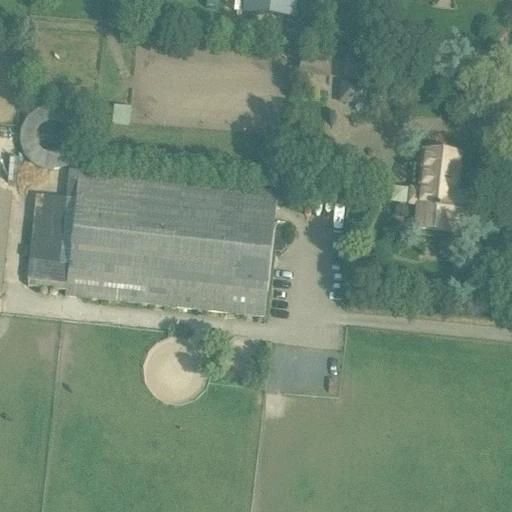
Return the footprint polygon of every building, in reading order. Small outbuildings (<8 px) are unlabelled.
[(244,0),(243,14),(294,19),(296,0),(244,0)] [(305,0),(303,22),(327,25),(329,0),(305,0)] [(299,54),(297,69),(328,73),(330,57),(299,54)] [(340,86),(339,103),(366,105),(367,88),(340,86)] [(114,108),(112,126),(129,127),(131,109),(114,108)] [(261,154),(257,188),(277,190),(281,157),(261,154)] [(410,191),(408,207),(417,208),(414,230),(415,230),(415,229),(463,235),(468,195),(453,193),(456,174),(458,158),(423,154),(421,170),(419,192),(410,191)] [(0,164),(0,190),(14,192),(16,166),(0,164)] [(33,258),(30,283),(68,287),(67,293),(262,318),(270,250),(275,251),(282,245),(284,225),(273,224),(276,193),(68,170),(64,197),(41,194),(33,258)] [(0,293),(3,294),(6,268),(16,193),(0,191),(0,293)]
